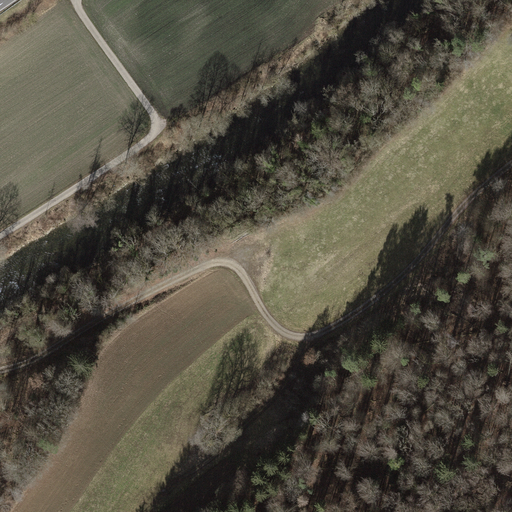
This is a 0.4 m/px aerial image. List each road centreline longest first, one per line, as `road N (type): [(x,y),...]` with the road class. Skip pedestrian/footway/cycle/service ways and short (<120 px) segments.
road 1 (track): [(511,165),(371,302),(314,336),(273,323),(240,268),(223,259),(0,365)]
road 2 (track): [(314,336),(284,391),(188,474)]
